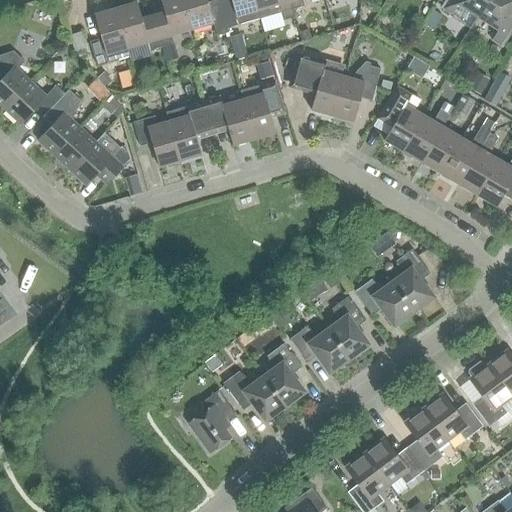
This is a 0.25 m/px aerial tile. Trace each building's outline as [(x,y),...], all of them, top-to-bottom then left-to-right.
[(170,35),(191,29),(182,0),(159,0),(165,19),(154,23),(160,47),(172,44),(170,35)] [(205,0),(182,0),(191,29),(212,23),(215,36),(227,33),(227,32),(219,4),(207,7),(205,0)] [(231,31),(230,27),(258,18),(252,0),(229,0),(230,1),(219,4),(227,32),(231,31)] [(252,0),(258,18),(279,12),(281,21),(293,17),(291,9),(288,0),(252,0)] [(288,0),(291,9),(302,6),(300,0),(288,0)] [(457,3),(477,16),(487,0),(444,0),(440,8),(450,14),(457,3)] [(511,6),(511,0),(487,0),(477,16),(497,29),(490,40),(500,46),(511,28),(511,17),(507,14),(511,6)] [(135,2),(114,8),(125,48),(126,48),(146,42),(149,50),(160,47),(154,23),(142,26),(135,2)] [(129,56),(126,48),(125,48),(114,8),(93,14),(100,38),(88,42),(95,66),(129,56)] [(441,16),(433,10),(424,24),(433,30),(441,16)] [(297,31),(300,41),(310,38),(307,28),(297,31)] [(89,55),(82,31),(69,35),(76,59),(89,55)] [(172,44),(162,47),(166,62),(177,59),(172,44)] [(28,82),(15,70),(23,61),(12,51),(0,55),(0,70),(4,74),(0,78),(0,105),(3,108),(28,82)] [(296,54),(287,87),(313,95),(309,110),(330,116),(342,76),(340,76),(342,68),(324,63),(324,61),(296,54)] [(379,69),(367,66),(368,63),(364,61),(354,72),(352,79),(342,76),(330,116),(352,122),(359,98),(370,101),(379,69)] [(510,79),(498,72),(483,99),(495,105),(510,79)] [(104,87),(109,83),(100,74),(96,78),(104,87)] [(110,94),(95,78),(85,87),(101,103),(110,94)] [(389,91),(391,82),(382,79),(379,89),(389,91)] [(241,99),(252,139),(274,133),(269,117),(283,113),(274,81),(239,91),(241,99)] [(3,108),(19,123),(38,103),(47,111),(64,94),(55,85),(44,97),(28,82),(3,108)] [(422,116),(412,110),(418,100),(396,87),(377,119),(390,127),(382,140),(401,151),(422,116)] [(37,140),(53,155),(78,128),(70,121),(79,101),(67,91),(42,118),(50,125),(37,140)] [(453,109),(464,115),(472,101),(461,94),(453,109)] [(110,95),(103,103),(112,112),(120,104),(110,95)] [(220,105),(218,97),(201,102),(211,135),(227,131),(231,145),(252,139),(241,99),(220,105)] [(201,102),(197,103),(164,113),(167,121),(178,161),(200,155),(195,140),(211,135),(201,102)] [(432,121),(422,116),(401,151),(420,163),(441,127),(452,107),(443,102),(432,121)] [(178,161),(167,121),(156,124),(153,116),(132,122),(139,146),(150,143),(157,167),(178,161)] [(439,173),(457,184),(487,133),(488,133),(494,123),(485,118),(470,144),(460,138),(439,173)] [(420,163),(439,173),(460,138),(441,127),(420,163)] [(93,143),(78,128),(53,155),(69,169),(93,143)] [(103,183),(129,155),(120,147),(119,147),(103,133),(93,143),(69,169),(85,184),(95,174),(103,183)] [(496,138),(488,133),(487,133),(457,184),(476,195),(497,160),(487,154),(496,138)] [(511,156),(507,166),(497,160),(476,195),(495,207),(502,194),(511,199),(511,156)] [(375,242),(383,253),(400,242),(392,230),(375,242)] [(400,275),(390,282),(412,311),(431,297),(419,280),(428,273),(411,249),(394,262),(400,275)] [(330,272),(321,278),(330,292),(340,286),(330,272)] [(392,326),(412,311),(390,282),(381,289),(370,279),(353,292),(370,316),(380,309),(392,326)] [(335,323),(326,329),(347,359),(367,344),(354,328),(364,321),(347,296),(330,309),(335,323)] [(269,317),(277,329),(289,321),(281,309),(269,317)] [(328,373),(347,359),(326,329),(317,336),(305,327),(289,339),(306,363),(316,356),(328,373)] [(271,370),(262,377),(283,406),(302,392),(290,375),(300,368),(282,344),(265,356),(271,370)] [(511,357),(506,349),(486,364),(511,397),(511,396),(511,357)] [(469,403),(487,427),(506,413),(500,405),(511,397),(486,364),(485,365),(482,362),(479,361),(467,370),(467,372),(470,377),(467,379),(479,396),(469,403)] [(263,420),(283,406),(262,377),(253,383),(237,372),(222,383),(242,411),(251,403),(263,420)] [(220,425),(235,415),(217,391),(199,403),(204,410),(186,423),(208,453),(230,438),(220,425)] [(422,408),(446,441),(457,433),(463,440),(481,426),(467,407),(457,414),(441,393),(422,408)] [(435,449),(446,441),(422,408),(402,423),(418,444),(408,451),(422,471),(441,457),(435,449)] [(511,434),(510,431),(498,440),(507,451),(511,446),(511,434)] [(422,471),(408,451),(398,459),(382,438),(363,453),(387,485),(398,477),(404,485),(422,471)] [(387,485),(363,453),(343,467),(359,488),(349,496),(360,511),(368,511),(382,501),(376,494),(387,485)] [(429,479),(439,479),(439,470),(429,470),(429,479)] [(319,511),(325,508),(310,488),(283,508),(285,511),(319,511)] [(511,511),(511,505),(505,511),(496,500),(480,511),(511,511)]
